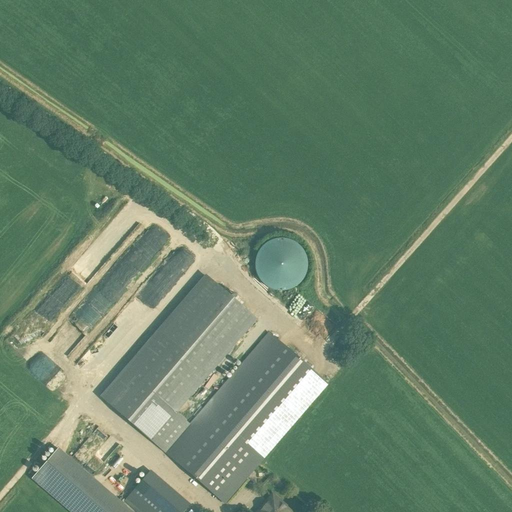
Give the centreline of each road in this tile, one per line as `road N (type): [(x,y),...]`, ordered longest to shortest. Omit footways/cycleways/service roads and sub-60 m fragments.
road 1 (track): [(511,141),(319,359)]
road 2 (track): [(0,501),(89,396)]
